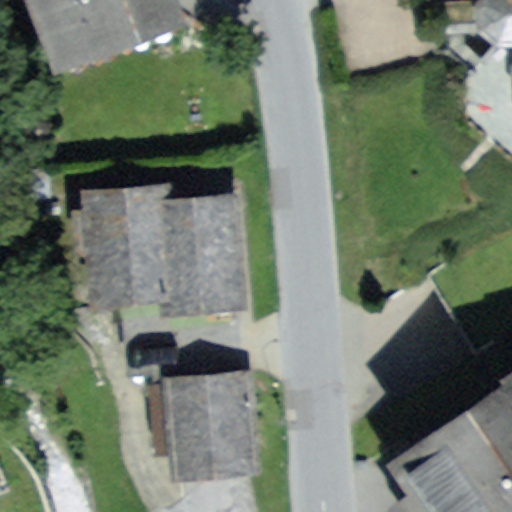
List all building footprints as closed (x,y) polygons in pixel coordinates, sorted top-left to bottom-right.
[(184,0),(27,0),(54,71),(192,20),(184,0)] [(511,0),(492,0),(483,9),(482,32),(500,49),(511,50),(511,0)] [(165,190),(84,195),(91,306),(170,301),(171,318),(246,313),(239,197),(165,202),(165,190)] [(511,511),(511,376),(403,453),(425,484),(392,507),(394,511),(511,511)] [(250,378),(165,385),(174,485),(258,478),(250,378)]
